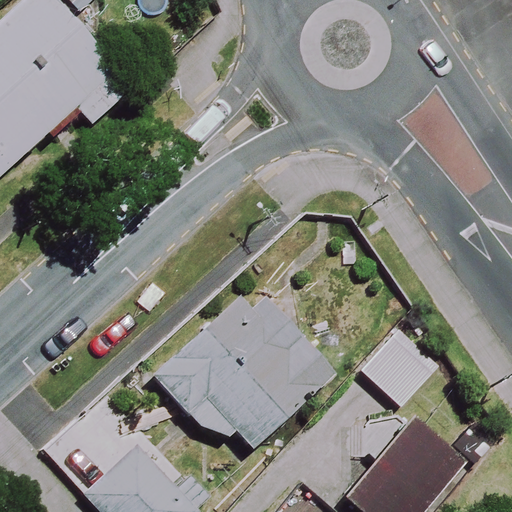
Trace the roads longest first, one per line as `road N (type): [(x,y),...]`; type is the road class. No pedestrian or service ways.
road 1 (residential): [(0,358),(286,88)]
road 2 (secondary): [(511,234),(401,88)]
road 3 (secondary): [(401,88),(385,103),(343,117),(302,104),(286,88)]
